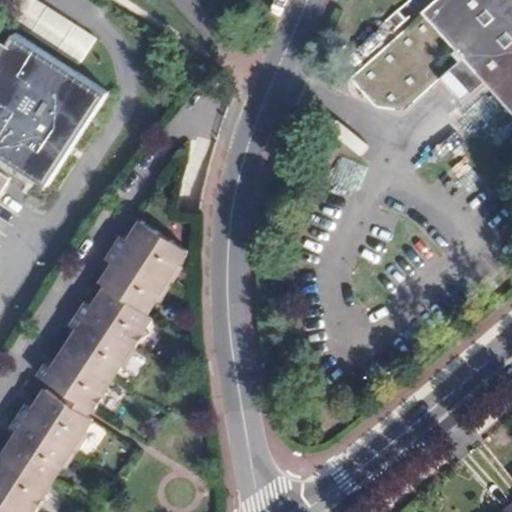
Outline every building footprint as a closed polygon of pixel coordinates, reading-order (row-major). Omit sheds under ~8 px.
[(50,9),(35,0),(17,0),(6,17),(33,34),(50,9)] [(511,0),(434,0),(420,13),(461,58),(482,81),(511,114),(511,0)] [(99,41),(50,9),(34,35),(83,66),(99,41)] [(0,197),(9,184),(0,178),(0,158),(48,189),(108,97),(14,35),(0,57),(0,197)] [(461,58),(438,79),(457,103),(482,81),(461,58)] [(82,307),(76,317),(68,329),(76,333),(72,339),(63,352),(54,366),(51,372),(43,367),(36,378),(62,395),(77,405),(93,415),(104,398),(101,396),(110,382),(118,369),(121,371),(133,353),(142,338),(139,336),(149,321),(143,318),(153,303),(156,304),(166,289),(176,274),(173,271),(183,256),(137,227),(128,241),(124,247),(117,242),(110,254),(103,264),(111,269),(108,274),(98,289),(102,292),(93,306),(89,312),(82,307)] [(0,511),(36,511),(44,500),(40,497),(49,483),(58,470),(62,472),(74,454),(84,439),(79,436),(89,421),(73,412),(58,402),(43,393),(35,406),(30,413),(24,408),(17,418),(10,429),(17,433),(13,439),(4,454),(0,459),(0,511)] [(77,405),(62,395),(58,402),(73,412),(77,405)]
